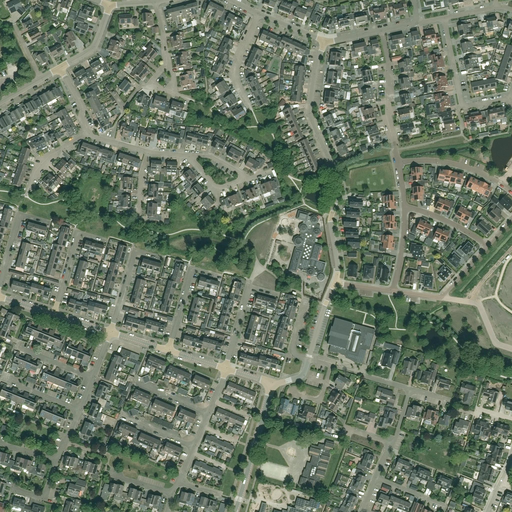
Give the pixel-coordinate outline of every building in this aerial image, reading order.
[(26,12),(22,8),(18,0),(15,0),(6,4),(11,13),(16,10),(22,16),(26,12)] [(63,8),(68,10),(71,1),(68,0),(63,0),(62,4),(59,3),(56,10),(61,12),(63,8)] [(274,8),(275,4),(278,5),(279,0),(271,0),(269,6),(274,8)] [(279,0),(278,5),(280,6),(278,10),(283,12),(287,3),(284,2),(285,0),(279,0)] [(440,7),(440,3),(435,2),(434,0),(429,0),(425,1),(425,3),(426,7),(433,5),(434,8),(440,7)] [(397,5),(399,16),(405,15),(403,8),(406,7),(405,1),(400,2),(400,4),(397,5)] [(211,13),(215,5),(210,2),(209,5),(204,2),(202,8),(206,10),(204,14),(207,15),(209,11),(211,13)] [(290,10),(291,10),(293,11),(296,3),(293,2),(292,5),(287,3),(283,12),(288,14),(290,10)] [(299,4),(298,4),(296,3),(293,11),(295,12),(293,16),(298,18),(302,9),(297,8),(299,4)] [(399,16),(397,5),(394,5),(394,3),(388,4),(390,11),(393,10),(394,17),(399,16)] [(187,6),(189,13),(191,13),(192,17),(195,16),(192,4),(187,6)] [(214,18),(220,7),(215,5),(211,13),(213,14),(212,17),(214,18)] [(378,9),(381,20),(386,19),(384,12),(388,11),(386,5),(381,6),(381,8),(378,9)] [(86,15),(91,17),(94,10),(85,6),(83,12),(80,11),(78,16),(84,19),(86,15)] [(186,22),(182,7),(177,8),(179,16),(181,15),(183,22),(186,22)] [(220,7),(214,18),(216,20),(218,16),(220,17),(219,20),(222,22),(224,16),(222,15),(224,10),(220,7)] [(308,8),(303,7),(302,9),(298,18),(303,20),(305,16),(309,18),(312,10),(310,9),(308,8)] [(381,20),(378,9),(375,9),(375,7),(369,8),(370,15),(373,14),(375,21),(381,20)] [(175,21),(172,9),(167,11),(169,19),(172,18),(173,22),(175,21)] [(360,14),(362,24),(367,23),(366,17),(369,16),(368,10),(365,11),(365,13),(360,14)] [(319,23),(321,18),(322,15),(317,12),(317,13),(313,11),(310,19),(313,20),(312,24),(317,26),(318,22),(319,23)] [(153,26),(152,13),(142,14),(143,23),(146,23),(146,27),(153,26)] [(351,14),(352,20),(355,19),(356,25),(362,24),(360,14),(354,15),(354,13),(351,14)] [(38,22),(33,25),(30,19),(31,18),(29,14),(24,20),(25,21),(22,23),(25,29),(31,26),(33,29),(39,25),(38,22)] [(226,26),(228,28),(234,16),(229,14),(227,17),(224,16),(222,22),(224,23),(225,22),(228,23),(226,26)] [(352,20),(351,14),(346,15),(346,17),(343,18),(345,27),(350,26),(349,20),(352,20)] [(132,24),(132,19),(132,15),(119,16),(119,24),(132,24)] [(230,29),(232,25),(234,27),(238,19),(234,16),(228,28),(227,30),(229,31),(230,29)] [(345,27),(343,18),(337,19),(337,17),(334,18),(335,23),(338,23),(339,29),(345,27)] [(497,22),(496,17),(491,18),(493,28),(498,27),(502,29),(504,23),(500,21),(497,22)] [(75,31),(85,35),(88,26),(83,24),(84,21),(77,18),(75,23),(78,24),(75,31)] [(484,27),(485,33),(493,32),(493,28),(491,18),(486,20),(487,27),(484,27)] [(246,26),(245,25),(242,23),(243,21),(238,19),(234,27),(233,30),(235,31),(238,32),(239,29),(244,31),(246,26)] [(326,19),(322,28),(329,31),(335,29),(334,22),(326,19)] [(502,35),(507,37),(509,32),(511,33),(511,32),(511,22),(510,22),(508,29),(505,28),(502,35)] [(435,36),(434,29),(429,30),(431,41),(434,41),(434,43),(440,42),(439,36),(435,36)] [(39,41),(40,41),(43,39),(46,38),(44,34),(41,36),(37,30),(29,35),(32,41),(38,38),(39,41)] [(431,41),(429,30),(424,32),(425,39),(422,39),(423,45),(428,44),(428,42),(431,41)] [(467,38),(473,37),(472,32),(469,32),(468,30),(459,31),(460,37),(467,35),(467,38)] [(69,50),(75,46),(73,42),(76,40),(75,38),(71,31),(66,35),(67,38),(63,40),(69,50)] [(263,31),(259,40),(264,42),(269,32),(267,31),(266,32),(263,31)] [(171,42),(182,41),(182,38),(184,37),(183,32),(177,33),(177,36),(170,37),(171,42)] [(269,44),(273,35),(270,34),(271,33),(269,32),(264,42),(269,44)] [(419,40),(418,32),(411,33),(412,39),(409,40),(411,46),(416,45),(416,41),(419,40)] [(111,40),(109,45),(120,49),(121,46),(123,47),(125,41),(121,40),(122,37),(116,35),(116,37),(114,37),(113,41),(111,40)] [(273,35),(269,44),(273,46),(278,36),(276,35),(275,36),(273,35)] [(397,36),(399,44),(402,44),(403,48),(409,47),(410,47),(409,40),(408,40),(404,41),(403,35),(397,36)] [(278,36),(273,46),(278,48),(279,46),(282,39),(279,38),(280,37),(278,36)] [(284,48),(288,39),(285,38),(285,37),(283,36),(282,39),(279,46),(284,48)] [(399,44),(397,36),(391,37),(392,43),(390,44),(391,51),(396,49),(396,45),(399,44)] [(233,45),(232,45),(234,42),(225,38),(223,42),(232,47),(233,45)] [(468,43),(461,44),(462,49),(472,47),(473,47),(473,44),(475,44),(474,38),(468,39),(468,43)] [(54,48),(58,55),(63,52),(60,47),(63,46),(59,39),(56,41),(59,45),(54,48)] [(288,39),(284,48),(288,50),(293,40),(291,39),(290,40),(288,39)] [(293,52),(297,43),(294,42),(295,41),(293,40),(288,50),(293,52)] [(369,48),(371,55),(376,54),(375,49),(379,49),(377,40),(371,42),(372,48),(369,48)] [(190,43),(185,43),(183,44),(182,41),(171,42),(171,43),(172,43),(173,48),(176,47),(176,50),(179,50),(191,48),(190,43)] [(220,47),(229,51),(230,49),(231,49),(232,47),(223,42),(220,47)] [(153,58),(154,59),(157,54),(152,49),(154,47),(149,43),(145,48),(147,49),(145,51),(153,58)] [(297,43),(293,52),(298,54),(302,45),(300,44),(300,45),(297,43)] [(359,44),(361,52),(364,52),(365,55),(367,55),(368,56),(371,55),(369,48),(366,49),(365,43),(359,44)] [(361,52),(359,44),(353,46),(355,51),(352,52),(353,58),(359,57),(358,53),(361,52)] [(109,45),(107,50),(111,52),(110,55),(113,56),(119,58),(121,53),(118,52),(120,49),(109,45)] [(302,45),(298,54),(302,57),(306,48),(304,46),(304,45),(302,45)] [(58,55),(54,48),(49,50),(47,46),(44,48),(48,54),(50,53),(54,58),(58,55)] [(228,54),(229,51),(220,47),(218,52),(220,53),(228,56),(229,55),(228,54)] [(477,55),(481,54),(480,51),(477,51),(477,50),(472,48),(472,47),(462,49),(463,54),(470,53),(471,56),(477,55)] [(260,57),(263,52),(254,48),(252,51),(251,50),(250,52),(260,57)] [(330,59),(340,60),(341,57),(345,57),(346,51),(339,50),(338,54),(331,53),(330,59)] [(150,62),(153,58),(145,51),(143,54),(141,52),(138,57),(143,61),(145,58),(150,62)] [(47,58),(44,52),(38,56),(37,53),(33,55),(35,60),(37,58),(41,65),(46,62),(45,59),(47,58)] [(179,53),(179,56),(175,57),(176,62),(187,60),(187,57),(189,57),(188,52),(179,53)] [(249,57),(258,61),(260,57),(250,52),(250,54),(251,55),(249,57)] [(218,57),(228,62),(229,60),(228,60),(229,57),(228,56),(220,53),(218,57)] [(443,62),(442,57),(438,57),(438,54),(435,55),(428,56),(429,59),(429,61),(432,61),(432,64),(443,62)] [(466,66),(478,63),(477,57),(477,55),(471,56),(472,59),(464,61),(466,66)] [(511,63),(511,59),(504,56),(502,62),(511,65),(511,63)] [(216,62),(224,66),(226,64),(227,64),(228,62),(218,57),(216,62)] [(258,61),(249,57),(248,60),(247,60),(246,62),(256,66),(258,61)] [(340,60),(330,59),(329,65),(336,66),(336,70),(343,71),(343,67),(340,67),(340,60)] [(399,69),(409,67),(412,66),(411,62),(410,59),(405,60),(402,60),(403,63),(398,64),(399,69)] [(102,66),(99,60),(98,61),(97,60),(94,62),(95,63),(94,63),(99,71),(101,74),(105,72),(106,73),(109,71),(105,64),(102,66)] [(187,60),(176,62),(177,62),(177,67),(184,66),(184,69),(191,69),(190,63),(187,63),(187,60)] [(444,67),(443,61),(443,62),(432,64),(433,67),(431,68),(432,73),(438,72),(437,69),(444,67)] [(90,73),(94,80),(97,78),(96,76),(97,75),(96,73),(99,71),(94,63),(93,64),(93,62),(90,64),(90,65),(90,66),(93,72),(90,73)] [(145,76),(146,77),(149,73),(144,68),(146,66),(141,62),(137,66),(139,67),(137,70),(145,76)] [(224,66),(216,62),(213,66),(223,71),(224,69),(223,69),(224,66)] [(252,70),(254,71),(256,66),(246,62),(245,64),(247,64),(245,67),(248,68),(247,70),(251,72),(252,70)] [(511,65),(502,62),(500,68),(509,71),(511,65)] [(479,66),(477,67),(477,64),(479,63),(478,63),(466,66),(467,71),(474,70),(474,73),(480,72),(479,66)] [(120,69),(115,64),(112,67),(117,72),(120,69)] [(212,77),(218,78),(219,75),(220,75),(221,73),(222,73),(223,71),(213,66),(211,71),(214,73),(212,77)] [(409,67),(399,69),(400,74),(407,73),(408,75),(414,74),(413,71),(410,72),(409,67)] [(145,76),(137,70),(135,68),(130,75),(135,79),(137,76),(142,80),(145,76)] [(362,78),(372,76),(371,70),(365,71),(365,68),(357,70),(358,76),(362,75),(362,78)] [(498,74),(508,77),(509,71),(500,68),(498,74)] [(79,72),(83,80),(86,79),(87,81),(89,80),(91,82),(94,80),(90,73),(87,75),(83,69),(79,72)] [(127,74),(121,69),(116,75),(122,80),(127,74)] [(340,80),(341,74),(341,71),(335,70),(335,73),(328,72),(328,78),(336,80),(340,80)] [(180,76),(181,82),(192,80),(194,80),(193,71),(187,72),(187,75),(180,76)] [(83,80),(79,72),(74,75),(77,80),(74,82),(77,87),(82,84),(81,82),(83,80)] [(400,85),(410,83),(409,78),(414,77),(414,74),(408,75),(408,78),(399,80),(400,85)] [(447,81),(446,81),(445,76),(439,77),(438,74),(432,75),(433,81),(436,80),(436,83),(447,81)] [(508,77),(498,74),(496,79),(506,83),(508,77)] [(255,75),(246,79),(247,82),(246,83),(247,85),(257,80),(255,75)] [(358,88),(365,87),(364,84),(373,82),(372,76),(362,78),(363,81),(360,82),(360,84),(358,85),(358,88)] [(336,80),(328,78),(327,85),(333,85),(333,88),(339,89),(340,84),(336,83),(336,80)] [(132,86),(125,80),(118,88),(125,94),(132,86)] [(192,80),(181,82),(182,82),(182,87),(189,86),(189,89),(196,88),(195,83),(192,83),(192,80)] [(250,89),(259,85),(257,80),(247,85),(248,87),(249,86),(250,89)] [(213,88),(216,86),(218,90),(226,85),(223,81),(219,84),(217,82),(211,86),(213,88)] [(436,92),(442,91),(441,88),(448,86),(447,81),(446,81),(447,81),(436,83),(437,86),(435,87),(436,92)] [(408,91),(414,90),(413,82),(410,83),(400,85),(401,90),(408,89),(408,91)] [(218,96),(219,99),(220,99),(229,93),(228,90),(229,90),(226,85),(218,90),(221,94),(218,96)] [(252,94),(261,89),(259,85),(250,89),(252,91),(251,92),(252,94)] [(97,86),(95,87),(90,89),(92,92),(86,95),(88,100),(96,96),(100,94),(98,89),(97,86)] [(365,87),(358,88),(359,94),(362,93),(362,96),(372,94),(371,89),(365,90),(365,87)] [(51,90),(56,99),(60,96),(61,99),(64,97),(58,88),(56,89),(55,88),(51,90)] [(255,98),(264,94),(261,89),(252,94),(252,96),(253,95),(255,98)] [(57,101),(56,99),(51,90),(46,93),(53,104),(57,101)] [(325,98),(334,99),(334,96),(338,96),(338,91),(332,90),(332,93),(326,92),(325,98)] [(401,101),(411,99),(410,94),(415,93),(414,90),(408,91),(409,94),(400,96),(401,101)] [(42,95),(47,104),(48,106),(53,104),(46,93),(42,95)] [(232,94),(231,95),(229,93),(220,99),(221,101),(224,99),(227,103),(234,98),(232,94)] [(443,93),(434,95),(436,104),(449,101),(448,96),(444,97),(443,93)] [(144,106),(147,107),(149,101),(146,100),(147,96),(140,94),(139,97),(137,103),(144,105),(144,106)] [(264,94),(255,98),(256,101),(255,101),(256,103),(266,98),(264,94)] [(363,99),(361,100),(362,106),(368,104),(368,101),(373,100),(372,94),(362,96),(363,99)] [(47,104),(42,95),(37,98),(38,99),(36,101),(40,108),(47,104)] [(90,104),(98,101),(96,96),(88,100),(90,104)] [(158,109),(161,98),(156,96),(154,103),(151,102),(149,108),(154,109),(155,108),(158,109)] [(158,110),(166,113),(168,107),(165,106),(167,100),(161,98),(158,109),(158,110)] [(226,109),(228,112),(234,108),(232,106),(237,103),(234,98),(227,103),(229,107),(226,109)] [(259,107),(268,103),(266,98),(256,103),(257,105),(258,104),(259,107)] [(334,99),(325,98),(324,104),(328,105),(328,108),(334,109),(334,106),(333,105),(334,99)] [(415,106),(415,103),(412,104),(411,99),(401,101),(402,106),(409,105),(409,107),(413,107),(413,108),(416,108),(415,106)] [(35,115),(38,112),(39,111),(38,109),(40,108),(36,101),(34,102),(33,101),(28,103),(33,112),(35,115)] [(93,109),(100,105),(98,101),(90,104),(93,109)] [(444,108),(450,106),(449,101),(436,104),(437,113),(445,111),(444,108)] [(166,113),(166,115),(167,115),(168,113),(169,114),(170,110),(176,112),(178,103),(172,102),(171,108),(168,107),(166,113)] [(24,112),(26,116),(33,112),(28,103),(24,106),(25,107),(22,108),(24,112)] [(178,103),(176,112),(181,114),(180,117),(183,118),(185,112),(182,111),(184,105),(178,103)] [(100,105),(93,109),(95,114),(102,110),(101,108),(104,106),(103,104),(100,105)] [(358,109),(360,114),(361,117),(374,113),(372,108),(366,110),(365,107),(358,109)] [(22,113),(24,112),(22,108),(20,110),(19,109),(15,111),(20,120),(24,117),(22,113)] [(230,111),(236,120),(245,115),(241,108),(238,111),(236,108),(230,111)] [(284,116),(292,113),(290,108),(282,111),(284,116)] [(412,113),(412,108),(398,111),(400,121),(410,119),(409,113),(412,113)] [(507,122),(506,113),(503,113),(502,108),(494,109),(496,119),(496,121),(500,120),(501,123),(507,122)] [(54,114),(54,116),(57,116),(58,116),(59,118),(67,114),(65,109),(57,114),(56,113),(54,114)] [(487,123),(493,122),(492,120),(496,119),(494,109),(488,110),(489,117),(486,117),(487,123)] [(97,118),(108,113),(107,111),(104,113),(102,110),(95,114),(97,118)] [(336,112),(335,110),(328,113),(329,115),(324,118),(326,123),(334,119),(332,114),(336,112)] [(9,116),(13,124),(15,122),(16,124),(21,122),(20,120),(15,111),(10,114),(11,115),(9,116)] [(438,114),(439,117),(442,117),(443,123),(444,123),(452,121),(450,111),(438,114)] [(480,125),(486,123),(485,118),(481,118),(480,112),(474,113),(476,124),(479,123),(480,125)] [(108,113),(97,118),(99,123),(107,119),(110,118),(108,113)] [(286,121),(294,118),(292,113),(284,116),(286,121)] [(374,113),(361,117),(363,116),(365,121),(362,122),(363,125),(369,123),(369,120),(375,118),(374,113)] [(467,127),(471,127),(471,130),(477,129),(474,113),(468,114),(469,121),(466,121),(467,127)] [(61,123),(70,118),(67,114),(59,118),(61,123)] [(13,124),(9,116),(6,118),(5,116),(1,119),(7,130),(7,129),(8,130),(11,128),(11,127),(10,125),(13,124)] [(64,127),(72,123),(70,118),(61,123),(64,127)] [(289,126),(297,123),(294,118),(286,121),(289,126)] [(337,118),(334,119),(326,123),(328,127),(333,125),(334,128),(343,124),(341,121),(339,122),(337,118)] [(102,128),(103,127),(105,131),(110,129),(108,125),(109,124),(107,119),(99,123),(102,128)] [(444,123),(445,128),(442,129),(443,133),(455,130),(453,121),(452,121),(444,123)] [(346,126),(347,125),(346,122),(345,123),(343,124),(334,128),(335,130),(330,133),(332,137),(340,134),(338,129),(346,126)] [(72,123),(64,127),(66,131),(74,127),(72,123)] [(127,138),(129,127),(124,126),(125,124),(122,123),(121,125),(121,127),(120,129),(123,130),(121,137),(127,138)] [(297,123),(289,126),(291,131),(299,128),(297,123)] [(416,133),(415,129),(414,130),(413,123),(400,126),(401,131),(403,131),(404,134),(412,133),(412,134),(416,133)] [(129,127),(127,138),(127,137),(132,139),(133,132),(136,133),(138,125),(135,124),(134,128),(129,127)] [(379,133),(376,125),(374,126),(370,127),(366,128),(368,136),(379,133)] [(75,135),(74,133),(77,131),(74,127),(66,131),(70,138),(75,135)] [(144,142),(147,131),(144,131),(145,128),(140,127),(138,133),(141,134),(139,141),(144,142)] [(184,138),(186,138),(185,142),(191,144),(193,135),(190,134),(191,132),(190,131),(191,128),(187,127),(184,138)] [(162,141),(165,133),(165,130),(163,130),(163,129),(158,128),(156,135),(158,135),(157,140),(162,141)] [(299,128),(291,131),(293,136),(301,133),(299,128)] [(147,131),(144,142),(149,143),(151,136),(154,137),(156,131),(151,130),(148,129),(147,131)] [(54,134),(52,131),(44,135),(47,141),(50,139),(52,144),(57,141),(54,134)] [(47,141),(44,135),(43,133),(36,137),(42,149),(47,147),(44,142),(47,141)] [(207,134),(207,135),(204,135),(201,146),(206,147),(208,141),(210,141),(213,134),(210,133),(209,135),(207,134)] [(301,133),(293,136),(295,141),(303,138),(301,133)] [(343,133),(340,134),(332,137),(334,142),(340,140),(341,142),(345,140),(348,139),(347,137),(345,137),(343,133)] [(382,141),(380,133),(379,133),(368,136),(367,137),(369,142),(371,142),(372,144),(382,141)] [(216,150),(220,142),(222,139),(215,136),(212,142),(214,143),(211,147),(216,150)] [(42,149),(36,137),(26,141),(31,148),(34,147),(37,152),(42,149)] [(300,148),(308,144),(306,139),(298,143),(300,148)] [(339,152),(347,149),(345,145),(347,144),(347,143),(349,142),(348,139),(345,140),(346,141),(341,143),(342,145),(336,147),(339,152)] [(220,142),(216,150),(221,152),(226,143),(224,141),(223,143),(220,142)] [(79,144),(77,152),(80,153),(80,151),(85,153),(88,145),(83,143),(82,145),(79,144)] [(227,156),(232,159),(238,148),(230,144),(227,149),(230,150),(227,156)] [(308,144),(300,148),(302,153),(310,149),(308,144)] [(90,155),(93,146),(88,145),(85,153),(84,157),(86,158),(87,154),(90,155)] [(101,158),(103,150),(98,148),(95,159),(94,160),(96,161),(97,157),(101,158)] [(246,152),(241,150),(238,148),(232,159),(237,162),(240,156),(243,158),(246,152)] [(305,158),(313,154),(310,149),(302,153),(305,158)] [(347,149),(339,152),(341,157),(347,154),(348,157),(355,154),(353,151),(349,153),(347,149)] [(109,152),(106,160),(105,162),(112,164),(113,161),(111,161),(114,153),(109,152)] [(250,169),(254,161),(252,160),(254,155),(249,152),(246,159),(248,161),(245,166),(250,169)] [(116,164),(117,162),(122,163),(125,155),(119,154),(119,156),(116,155),(114,163),(116,164)] [(307,163),(315,159),(313,154),(305,158),(307,163)] [(256,160),(255,162),(254,161),(250,169),(256,172),(258,168),(261,168),(265,161),(260,158),(260,159),(256,160)] [(59,163),(67,171),(69,169),(71,170),(75,166),(70,162),(68,164),(63,159),(59,163)] [(309,168),(317,164),(315,159),(307,163),(309,168)] [(156,161),(151,161),(151,168),(148,168),(147,174),(152,174),(152,175),(155,176),(156,171),(156,161)] [(163,178),(164,169),(161,169),(162,162),(156,161),(156,171),(161,172),(160,178),(163,178)] [(60,172),(58,175),(63,179),(67,175),(65,173),(67,171),(59,163),(55,168),(60,172)] [(172,163),(171,173),(176,173),(176,176),(179,176),(180,170),(177,170),(177,163),(172,163)] [(317,164),(309,168),(311,173),(319,169),(317,164)] [(182,176),(180,178),(183,182),(193,173),(189,169),(187,171),(185,169),(180,173),(182,176)] [(444,181),(446,172),(440,170),(439,176),(435,175),(434,181),(438,182),(438,180),(444,181)] [(446,171),(446,172),(444,181),(450,182),(452,173),(452,172),(446,171)] [(196,177),(193,173),(183,182),(186,185),(189,183),(189,184),(189,183),(191,186),(196,182),(194,179),(196,177)] [(55,178),(49,174),(46,177),(56,187),(58,185),(58,184),(62,180),(57,176),(55,178)] [(117,175),(117,177),(120,177),(120,178),(121,178),(121,181),(120,181),(120,184),(132,185),(132,179),(126,178),(126,175),(117,175)] [(418,184),(424,184),(424,180),(422,180),(422,175),(412,175),(410,175),(410,182),(417,181),(418,184)] [(47,186),(45,188),(50,193),(53,191),(56,187),(46,177),(42,181),(47,186)] [(278,189),(277,189),(276,188),(279,187),(276,178),(270,180),(271,182),(266,183),(269,193),(274,191),(275,193),(277,194),(279,193),(279,192),(278,189)] [(472,189),(476,180),(471,178),(466,187),(472,189)] [(476,180),(472,189),(476,192),(481,183),(476,180)] [(158,188),(162,189),(162,186),(163,186),(165,186),(165,183),(163,183),(156,182),(156,186),(149,185),(149,192),(158,192),(158,188)] [(269,193),(266,183),(261,185),(261,184),(258,185),(262,196),(269,193)] [(481,183),(476,192),(482,194),(486,186),(487,185),(481,183)] [(118,193),(125,193),(125,190),(131,191),(132,185),(120,184),(120,190),(118,190),(118,193)] [(193,194),(201,188),(197,184),(192,188),(190,186),(186,190),(189,194),(192,192),(193,194)] [(413,194),(423,194),(423,188),(424,188),(424,184),(418,184),(418,188),(413,188),(413,194)] [(252,199),(259,197),(260,199),(262,198),(261,196),(260,196),(256,186),(253,187),(253,188),(249,190),(252,199)] [(486,186),(482,194),(487,197),(486,199),(489,200),(492,195),(489,193),(491,188),(486,186)] [(201,188),(193,194),(196,198),(194,200),(196,202),(201,198),(199,196),(204,192),(201,188)] [(252,199),(249,190),(244,192),(243,190),(240,191),(245,205),(247,204),(246,202),(252,199)] [(158,192),(149,192),(148,198),(155,198),(155,201),(161,202),(162,202),(162,196),(158,196),(158,192)] [(231,197),(235,206),(242,203),(238,192),(236,193),(236,195),(231,197)] [(125,193),(118,193),(118,195),(119,196),(119,201),(131,202),(131,196),(125,196),(125,193)] [(385,203),(393,202),(393,196),(388,197),(388,193),(381,194),(382,197),(383,197),(383,203),(385,203)] [(442,209),(446,200),(440,198),(440,196),(437,195),(435,201),(438,202),(435,209),(441,211),(442,209)] [(204,206),(211,200),(208,196),(202,200),(201,198),(196,202),(199,206),(202,204),(204,206)] [(499,203),(508,211),(511,205),(511,202),(505,196),(499,203)] [(220,199),(220,203),(221,207),(226,205),(227,209),(235,206),(231,197),(226,198),(226,197),(223,198),(220,199)] [(353,207),(360,208),(362,208),(362,201),(366,202),(366,198),(364,198),(356,197),(356,201),(350,200),(350,207),(353,207)] [(211,200),(204,206),(207,210),(204,212),(206,214),(211,210),(209,208),(215,204),(211,200)] [(446,200),(442,209),(447,212),(449,207),(452,208),(454,202),(451,201),(451,202),(446,200)] [(131,202),(119,201),(118,207),(117,207),(117,210),(124,211),(124,208),(130,208),(131,202)] [(157,211),(160,211),(161,202),(155,201),(154,204),(148,204),(148,210),(157,211)] [(393,202),(385,203),(385,207),(382,207),(382,212),(389,212),(388,209),(396,209),(395,202),(393,202)] [(461,219),(466,210),(461,207),(461,206),(458,204),(456,210),(458,211),(456,216),(461,219)] [(501,219),(501,218),(502,217),(499,214),(501,212),(493,205),(489,210),(491,212),(488,215),(497,223),(499,220),(500,220),(501,219)] [(350,217),(357,218),(359,218),(359,211),(360,211),(360,208),(353,207),(353,211),(347,210),(347,217),(350,217)] [(3,215),(11,217),(13,211),(5,209),(4,212),(1,211),(0,214),(3,215)] [(157,211),(148,210),(147,217),(154,217),(153,220),(161,221),(161,215),(156,215),(157,211)] [(466,210),(461,219),(460,220),(466,223),(469,217),(472,218),(475,213),(472,211),(471,213),(466,210)] [(314,276),(316,276),(316,277),(318,280),(321,281),(324,280),(325,276),(323,273),(326,264),(317,261),(322,246),(314,244),(316,237),(317,237),(320,235),(321,232),(319,229),(320,226),(317,225),(317,223),(318,223),(319,219),(317,216),(313,215),(310,217),(308,217),(309,214),(298,211),(296,220),(303,222),(302,224),(299,226),(298,229),(300,232),(301,232),(300,237),(297,236),(294,238),(292,242),(295,246),(296,247),(295,249),(289,271),(296,274),(297,269),(306,272),(306,273),(308,276),(311,277),(314,276)] [(384,222),(394,223),(394,217),(393,217),(393,214),(389,214),(389,213),(389,212),(382,212),(382,213),(382,217),(384,217),(384,222)] [(9,223),(11,217),(3,215),(0,214),(0,220),(1,221),(9,223)] [(485,234),(486,235),(491,229),(486,224),(488,222),(489,223),(489,222),(482,216),(479,219),(482,221),(477,227),(482,232),(484,235),(485,234)] [(352,227),(356,227),(356,221),(357,221),(357,218),(350,217),(350,220),(344,220),(344,227),(352,227)] [(422,234),(425,224),(426,222),(420,220),(418,227),(414,225),(411,233),(414,234),(416,231),(422,234)] [(9,223),(1,221),(0,225),(0,227),(5,229),(7,230),(9,223)] [(61,233),(68,235),(70,229),(67,228),(68,224),(61,222),(60,227),(62,227),(61,231),(59,230),(59,233),(61,233)] [(382,231),(388,232),(388,229),(395,229),(396,223),(394,223),(384,222),(383,229),(382,229),(382,231)] [(33,232),(35,225),(28,223),(26,231),(33,232)] [(430,238),(432,233),(429,231),(431,227),(425,224),(422,234),(427,236),(426,237),(430,238)] [(38,236),(38,234),(39,234),(41,226),(35,225),(33,232),(35,233),(35,236),(38,236)] [(47,233),(46,232),(47,228),(41,226),(39,234),(46,236),(47,233)] [(354,237),(358,238),(358,231),(359,231),(359,228),(356,227),(352,227),(352,230),(346,230),(346,237),(354,237)] [(432,233),(430,238),(433,240),(433,238),(439,241),(443,232),(437,229),(435,234),(432,233)] [(443,232),(439,241),(444,243),(444,244),(447,246),(449,240),(446,239),(449,232),(443,230),(443,232)] [(384,242),(392,243),(393,237),(388,236),(388,233),(388,232),(382,231),(382,232),(381,236),(383,236),(382,242),(384,242)] [(59,239),(67,241),(68,235),(61,233),(59,239)] [(358,238),(354,237),(354,241),(348,240),(348,247),(353,247),(353,249),(357,249),(357,248),(360,248),(360,241),(365,242),(365,238),(358,238)] [(57,245),(63,247),(65,248),(67,241),(59,239),(57,245)] [(82,246),(84,247),(84,249),(87,250),(86,253),(89,254),(90,251),(92,243),(86,241),(85,243),(83,242),(82,246)] [(276,242),(271,258),(277,259),(281,243),(276,242)] [(394,243),(392,243),(384,242),(384,246),(380,246),(379,251),(386,252),(386,249),(393,250),(394,243)] [(21,249),(29,251),(31,245),(23,243),(21,249)] [(96,253),(98,245),(92,243),(90,251),(96,253)] [(462,256),(464,254),(466,255),(468,253),(469,253),(471,251),(471,250),(473,247),(473,246),(471,244),(470,245),(468,243),(463,248),(460,246),(456,250),(462,256)] [(411,244),(410,254),(413,254),(418,255),(417,258),(417,261),(425,262),(426,259),(424,259),(425,253),(422,252),(422,247),(415,246),(415,245),(411,244)] [(63,247),(57,245),(55,245),(53,251),(61,253),(63,247)] [(98,245),(96,253),(99,253),(98,255),(101,256),(104,246),(98,245)] [(118,251),(126,253),(127,248),(119,245),(118,251)] [(19,255),(27,257),(29,251),(21,249),(19,255)] [(59,259),(61,253),(53,251),(51,257),(59,259)] [(116,257),(124,260),(126,253),(118,251),(116,257)] [(454,256),(449,262),(456,268),(459,265),(458,264),(460,261),(456,258),(458,256),(454,252),(452,254),(454,256)] [(27,257),(19,255),(18,261),(25,263),(27,257)] [(49,263),(57,265),(59,259),(51,257),(49,263)] [(112,262),(114,263),(120,265),(119,265),(122,266),(124,260),(116,257),(115,260),(112,260),(112,262)] [(147,269),(149,261),(143,259),(141,267),(147,269)] [(175,270),(183,272),(184,266),(182,265),(182,261),(176,259),(174,263),(176,264),(175,270)] [(25,263),(18,261),(16,267),(24,270),(25,263)] [(79,267),(86,269),(88,263),(80,261),(79,267)] [(153,271),(155,263),(149,261),(147,269),(153,271)] [(110,269),(118,271),(119,265),(120,265),(114,263),(112,262),(110,269)] [(48,269),(56,271),(57,265),(49,263),(48,269)] [(155,263),(153,271),(159,272),(161,264),(155,263)] [(356,278),(358,266),(349,265),(348,276),(356,278)] [(377,277),(380,278),(379,281),(387,282),(388,276),(389,276),(390,271),(389,271),(389,270),(383,270),(384,266),(378,265),(377,277)] [(442,280),(444,281),(452,273),(446,268),(443,266),(438,271),(441,273),(438,276),(440,278),(439,278),(439,280),(440,281),(442,281),(442,280)] [(77,273),(85,275),(86,269),(79,267),(77,273)] [(374,268),(365,267),(363,279),(364,279),(364,280),(367,280),(367,279),(369,279),(369,278),(372,279),(374,268)] [(56,271),(48,269),(47,272),(45,271),(44,274),(46,275),(54,278),(56,271)] [(118,271),(110,269),(108,275),(116,277),(118,271)] [(183,272),(175,270),(173,276),(181,278),(183,272)] [(406,274),(405,284),(413,285),(413,282),(417,283),(418,273),(410,272),(409,275),(406,274)] [(75,279),(83,282),(85,275),(77,273),(75,279)] [(116,277),(108,275),(106,281),(114,283),(116,277)] [(177,283),(176,283),(179,284),(181,278),(173,276),(171,282),(177,283)] [(424,283),(423,287),(428,288),(428,289),(432,289),(433,284),(432,284),(432,278),(421,276),(420,283),(424,283)] [(200,278),(198,285),(204,287),(206,279),(200,278)] [(83,282),(75,279),(73,285),(81,288),(83,282)] [(135,285),(143,288),(145,282),(137,279),(135,285)] [(210,289),(212,281),(206,279),(204,287),(210,289)] [(17,291),(19,283),(13,281),(11,289),(17,291)] [(105,287),(112,289),(114,283),(106,281),(105,287)] [(167,287),(175,289),(176,283),(177,283),(171,282),(169,281),(167,287)] [(212,281),(210,289),(213,290),(213,292),(217,293),(218,289),(217,288),(217,286),(218,283),(212,281)] [(232,288),(240,290),(242,284),(234,282),(232,288)] [(23,293),(26,285),(19,283),(17,291),(23,293)] [(30,292),(36,293),(38,286),(32,284),(31,287),(30,292)] [(48,297),(50,289),(48,288),(49,285),(45,284),(44,287),(42,295),(48,297)] [(26,285),(23,293),(29,295),(30,292),(31,287),(26,285)] [(143,288),(135,285),(134,292),(142,294),(143,288)] [(38,286),(36,293),(42,295),(44,287),(38,286)] [(112,289),(105,287),(103,293),(111,296),(112,289)] [(175,289),(167,287),(165,293),(173,295),(175,289)] [(230,294),(238,296),(240,290),(232,288),(230,294)] [(142,294),(134,292),(132,298),(140,300),(142,294)] [(173,295),(165,293),(163,299),(171,302),(173,295)] [(234,302),(236,302),(238,296),(230,294),(228,300),(234,302)] [(261,307),(264,297),(257,295),(256,299),(254,299),(252,305),(261,307)] [(294,301),(295,297),(295,296),(289,295),(288,299),(290,299),(288,306),(296,308),(298,302),(294,301)] [(264,297),(261,305),(267,307),(270,299),(264,297)] [(140,300),(132,298),(130,304),(138,306),(140,300)] [(193,304),(200,306),(202,300),(194,298),(193,304)] [(74,309),(76,301),(70,299),(68,307),(74,309)] [(158,301),(158,304),(157,304),(162,305),(170,308),(171,302),(163,299),(163,302),(158,301)] [(232,308),(234,302),(228,300),(226,299),(224,305),(232,308)] [(273,311),(276,301),(270,299),(267,307),(267,309),(273,311)] [(87,310),(93,312),(95,304),(92,303),(93,300),(90,300),(89,302),(88,305),(89,305),(87,310)] [(76,301),(74,309),(80,311),(83,303),(82,303),(76,301)] [(87,310),(89,305),(88,305),(89,302),(83,301),(82,303),(83,303),(80,311),(86,313),(87,310)] [(105,304),(102,303),(101,306),(99,313),(105,315),(107,307),(105,307),(105,304)] [(95,304),(93,312),(99,313),(101,306),(95,304)] [(200,306),(193,304),(191,310),(199,312),(200,306)] [(168,314),(170,308),(162,305),(160,312),(168,314)] [(232,308),(224,305),(224,306),(222,305),(221,311),(222,312),(230,314),(232,308)] [(296,308),(288,306),(287,309),(285,308),(284,311),(286,312),(294,314),(296,308)] [(189,316),(197,318),(199,312),(191,310),(189,316)] [(229,320),(230,314),(222,312),(221,317),(229,320)] [(286,312),(284,318),(290,319),(290,320),(292,320),(294,314),(286,312)] [(6,319),(13,322),(15,318),(19,320),(20,318),(8,313),(6,319)] [(250,322),(258,324),(260,325),(262,317),(260,317),(260,318),(258,317),(258,316),(254,315),(254,316),(252,316),(250,322)] [(197,318),(189,316),(187,322),(195,324),(197,318)] [(219,324),(227,326),(229,320),(221,317),(219,324)] [(284,318),(282,317),(281,320),(280,320),(279,323),(280,323),(288,325),(290,320),(290,319),(284,318)] [(132,327),(134,320),(127,318),(125,325),(132,327)] [(137,320),(137,318),(134,318),(134,320),(132,327),(137,329),(140,321),(137,320)] [(4,324),(15,329),(16,327),(12,325),(13,322),(6,319),(4,324)] [(330,345),(329,351),(346,356),(349,358),(352,359),(355,361),(354,362),(362,364),(367,349),(369,350),(375,330),(367,328),(340,320),(338,320),(335,319),(332,327),(331,327),(328,336),(330,337),(327,344),(330,345)] [(153,322),(147,320),(146,320),(146,323),(144,328),(145,328),(150,330),(153,322)] [(140,321),(137,329),(144,331),(145,328),(144,328),(146,323),(140,321)] [(31,336),(34,328),(30,327),(32,323),(30,322),(28,325),(26,325),(22,335),(25,336),(27,334),(31,336)] [(153,322),(150,330),(157,332),(159,324),(153,322)] [(159,322),(159,324),(157,332),(162,333),(163,331),(165,332),(167,324),(165,324),(164,325),(161,325),(162,322),(159,322)] [(250,322),(248,328),(256,330),(258,324),(250,322)] [(279,329),(287,331),(288,325),(280,323),(279,329)] [(14,332),(15,329),(4,324),(1,330),(9,333),(11,334),(12,331),(14,332)] [(227,326),(219,324),(217,330),(225,332),(227,326)] [(35,340),(41,326),(39,325),(37,330),(34,328),(31,336),(34,337),(33,339),(35,340)] [(41,343),(45,333),(42,332),(43,327),(41,326),(35,340),(41,343)] [(256,330),(248,328),(246,334),(254,336),(256,330)] [(277,335),(285,338),(287,331),(279,329),(277,335)] [(9,333),(1,330),(0,333),(0,336),(11,341),(12,338),(7,336),(9,333)] [(48,343),(52,331),(50,330),(48,334),(45,333),(41,343),(47,345),(47,343),(48,343)] [(52,331),(48,343),(53,345),(56,338),(53,336),(55,332),(52,331)] [(254,336),(246,334),(245,340),(253,342),(254,336)] [(56,338),(53,345),(57,346),(57,349),(61,350),(63,344),(61,343),(64,336),(61,335),(60,339),(56,338)] [(285,338),(277,335),(275,341),(283,344),(285,338)] [(188,346),(191,338),(184,336),(182,344),(188,346)] [(207,348),(210,341),(207,340),(207,337),(204,336),(202,341),(203,341),(201,347),(207,348)] [(197,340),(194,347),(201,349),(201,347),(203,341),(202,341),(199,340),(199,337),(197,337),(197,340)] [(194,347),(197,340),(191,338),(188,346),(194,347)] [(220,352),(220,350),(222,350),(224,343),(222,342),(221,344),(218,343),(219,341),(216,340),(216,342),(214,350),(220,352)] [(210,341),(207,348),(214,350),(216,342),(210,341)] [(283,344),(275,341),(273,348),(281,350),(283,344)] [(64,355),(65,354),(71,356),(74,348),(70,347),(72,343),(70,342),(69,344),(66,343),(63,353),(63,354),(64,355)] [(400,347),(385,343),(384,347),(399,352),(400,347)] [(76,358),(81,346),(79,345),(77,350),(74,348),(71,356),(76,358)] [(81,346),(76,358),(82,360),(85,353),(82,352),(84,347),(81,346)] [(85,353),(82,360),(88,363),(93,351),(90,350),(88,354),(85,353)] [(11,359),(14,360),(12,366),(18,368),(18,366),(21,358),(18,357),(20,353),(17,352),(16,356),(13,355),(11,359)] [(383,364),(386,365),(385,367),(391,368),(393,364),(396,365),(400,354),(393,352),(392,356),(385,354),(384,358),(383,364)] [(258,364),(264,366),(266,358),(262,357),(263,354),(261,353),(259,359),(258,364)] [(245,364),(247,356),(241,354),(238,362),(245,364)] [(24,368),(29,356),(27,355),(25,360),(21,358),(18,366),(24,368)] [(112,361),(123,366),(124,366),(126,360),(114,355),(112,361)] [(30,370),(33,363),(30,362),(31,357),(29,356),(24,368),(30,370)] [(146,367),(151,369),(152,367),(156,358),(150,356),(146,367)] [(251,365),(253,357),(247,356),(245,364),(251,365)] [(253,357),(251,365),(257,367),(258,364),(259,359),(253,357)] [(152,367),(157,369),(161,360),(156,358),(152,367)] [(266,358),(264,366),(270,368),(272,360),(266,358)] [(411,359),(410,362),(405,361),(401,373),(410,376),(411,371),(415,372),(418,361),(411,359)] [(33,363),(30,370),(36,373),(40,361),(38,360),(36,364),(33,363)] [(159,370),(162,371),(166,363),(161,360),(157,369),(156,371),(158,371),(159,370)] [(276,369),(280,370),(282,366),(277,365),(278,362),(272,360),(270,368),(276,369)] [(110,368),(118,371),(119,367),(122,368),(123,366),(112,361),(110,368)] [(434,371),(429,369),(428,373),(424,372),(421,382),(429,384),(430,380),(434,381),(436,372),(437,370),(437,369),(438,370),(440,363),(438,362),(437,365),(434,364),(433,369),(434,370),(434,371)] [(168,378),(169,375),(172,377),(175,368),(170,366),(168,371),(166,370),(164,376),(168,378)] [(47,381),(50,374),(47,373),(49,368),(46,367),(41,379),(47,381)] [(120,372),(118,371),(110,368),(107,374),(116,377),(117,373),(119,374),(120,372)] [(177,379),(180,370),(175,368),(172,377),(171,379),(172,380),(173,378),(177,379)] [(180,370),(177,379),(182,381),(185,373),(180,370)] [(53,384),(58,372),(55,371),(53,375),(50,374),(47,381),(53,384)] [(59,386),(62,379),(58,377),(60,373),(58,372),(53,384),(59,386)] [(187,383),(189,384),(191,379),(189,378),(190,375),(185,373),(182,381),(187,383)] [(118,378),(116,377),(107,374),(105,380),(113,383),(115,379),(117,381),(118,378)] [(197,386),(201,378),(196,375),(192,384),(197,386)] [(351,382),(345,378),(344,379),(339,375),(334,383),(337,385),(335,387),(341,391),(345,384),(348,385),(351,382)] [(64,388),(69,376),(67,376),(65,380),(62,379),(59,386),(64,388)] [(69,376),(64,388),(70,391),(73,383),(70,382),(71,377),(69,376)] [(438,387),(449,390),(451,382),(441,379),(441,378),(438,377),(436,384),(439,385),(438,387)] [(201,378),(197,386),(202,388),(200,392),(201,392),(206,380),(201,378)] [(73,383),(70,391),(76,393),(81,381),(78,380),(76,385),(73,383)] [(203,393),(204,389),(207,390),(211,382),(206,380),(201,392),(203,393)] [(233,393),(236,385),(230,382),(226,390),(233,393)] [(97,391),(106,394),(108,391),(110,392),(112,386),(105,383),(104,386),(100,385),(97,391)] [(0,391),(1,392),(0,394),(0,396),(5,398),(8,391),(5,389),(7,385),(4,384),(3,388),(0,387),(0,391)] [(473,396),(474,396),(476,387),(463,384),(461,392),(466,394),(464,402),(470,404),(473,396)] [(240,396),(243,388),(236,385),(233,393),(240,396)] [(16,389),(13,388),(12,392),(8,391),(5,398),(11,401),(16,389)] [(243,388),(240,396),(246,399),(250,391),(243,388)] [(378,388),(376,395),(381,397),(380,399),(390,402),(389,403),(394,404),(396,397),(392,396),(393,392),(378,388)] [(18,390),(16,389),(11,401),(17,403),(20,395),(16,394),(18,390)] [(498,397),(499,397),(500,393),(492,391),(485,389),(483,396),(490,398),(489,402),(496,404),(498,397)] [(136,404),(141,392),(136,390),(134,395),(132,394),(129,401),(131,402),(133,398),(137,400),(136,404)] [(98,402),(105,404),(106,403),(106,401),(104,400),(106,394),(97,391),(95,397),(99,398),(98,402)] [(250,391),(246,399),(253,402),(256,394),(250,391)] [(330,395),(340,402),(340,401),(341,399),(343,400),(346,396),(341,392),(339,395),(333,391),(330,395)] [(22,405),(27,393),(25,392),(23,397),(20,395),(17,403),(22,405)] [(143,403),(146,394),(141,392),(136,404),(138,405),(139,404),(141,405),(142,402),(143,403)] [(28,407),(31,400),(28,399),(30,394),(27,393),(22,405),(28,407)] [(151,396),(146,394),(143,403),(142,405),(149,408),(151,402),(149,401),(151,396)] [(340,402),(330,395),(330,396),(331,396),(328,401),(332,404),(332,405),(331,406),(329,408),(335,413),(338,409),(337,408),(340,402)] [(31,400),(28,407),(34,410),(39,398),(36,397),(34,401),(31,400)] [(290,415),(293,415),(296,406),(293,405),(288,404),(289,401),(282,399),(279,408),(278,411),(279,413),(281,414),(283,413),(290,415)] [(511,411),(511,401),(508,401),(509,400),(505,399),(503,405),(507,406),(506,409),(511,411)] [(157,410),(161,402),(156,400),(154,403),(152,402),(149,409),(152,410),(153,408),(157,410)] [(104,408),(105,404),(98,402),(97,405),(93,403),(90,409),(99,413),(101,407),(104,408)] [(162,412),(166,404),(161,402),(157,410),(162,412)] [(45,418),(48,411),(45,410),(47,405),(44,404),(44,405),(42,411),(40,416),(45,418)] [(166,404),(162,412),(167,415),(171,406),(166,404)] [(166,417),(170,418),(171,416),(172,417),(176,408),(171,406),(167,415),(166,417)] [(307,418),(310,407),(305,406),(303,412),(300,412),(298,418),(306,420),(307,418)] [(420,412),(421,413),(422,409),(418,407),(418,408),(413,406),(413,409),(409,408),(406,417),(414,419),(415,417),(418,418),(420,412)] [(310,407),(307,418),(310,419),(310,421),(315,423),(317,416),(314,415),(316,409),(310,407)] [(51,421),(56,409),(54,408),(52,412),(48,411),(45,418),(51,421)] [(222,419),(225,411),(219,408),(215,416),(222,419)] [(387,424),(391,425),(394,414),(391,413),(392,409),(385,408),(384,412),(386,412),(384,418),(381,417),(378,426),(385,428),(387,424)] [(56,409),(51,421),(57,423),(60,416),(56,414),(58,410),(56,409)] [(99,413),(90,409),(88,415),(92,417),(91,420),(102,425),(103,422),(100,421),(101,418),(98,416),(99,413)] [(180,420),(180,419),(180,418),(183,420),(187,411),(182,409),(179,415),(176,414),(175,418),(180,420)] [(184,423),(185,421),(188,422),(191,413),(187,411),(183,420),(182,422),(184,423)] [(223,422),(224,420),(229,422),(232,414),(225,411),(222,419),(221,421),(223,422)] [(425,412),(423,419),(425,419),(425,420),(424,422),(425,423),(429,424),(430,424),(431,424),(435,425),(438,417),(435,416),(435,413),(428,411),(427,413),(425,412)] [(327,421),(335,424),(337,419),(331,416),(332,414),(326,412),(324,417),(328,418),(327,421)] [(370,413),(370,416),(359,412),(358,416),(356,416),(354,420),(363,423),(363,422),(369,424),(369,422),(373,423),(375,415),(370,413)] [(61,427),(64,428),(67,420),(65,419),(67,414),(65,413),(63,417),(60,416),(57,423),(60,424),(61,427)] [(189,425),(190,423),(193,424),(197,416),(191,413),(188,422),(187,424),(189,425)] [(234,428),(238,417),(232,414),(229,422),(235,425),(233,428),(234,428)] [(438,424),(447,427),(450,417),(444,415),(443,419),(440,418),(438,424)] [(236,425),(242,428),(245,420),(238,417),(234,428),(235,429),(236,425)] [(83,428),(92,431),(93,427),(96,428),(97,426),(101,427),(102,425),(91,420),(90,424),(85,422),(83,428)] [(458,435),(459,434),(459,433),(461,433),(462,430),(467,431),(469,422),(460,420),(459,423),(456,422),(454,431),(453,432),(454,434),(458,435)] [(326,424),(322,423),(320,428),(330,432),(331,429),(333,430),(335,424),(327,421),(326,424)] [(480,432),(483,423),(477,421),(475,427),(472,426),(470,432),(476,434),(477,431),(480,432)] [(483,423),(480,432),(484,433),(484,436),(488,437),(490,431),(487,431),(489,425),(483,423)] [(122,436),(127,426),(122,424),(120,427),(117,426),(114,433),(122,436)] [(501,434),(503,426),(497,424),(496,430),(493,429),(491,435),(497,437),(498,433),(501,434)] [(128,436),(132,428),(127,426),(122,436),(121,438),(126,440),(128,436)] [(503,426),(501,434),(504,435),(503,439),(506,439),(510,427),(503,426)] [(92,431),(83,428),(81,434),(85,436),(84,439),(91,442),(93,437),(90,436),(92,431)] [(134,444),(137,436),(135,435),(137,430),(132,428),(128,436),(133,438),(131,442),(134,444)] [(137,436),(134,444),(139,446),(140,443),(143,444),(146,436),(141,434),(140,437),(137,436)] [(211,446),(214,437),(211,436),(211,437),(207,435),(204,443),(211,446)] [(146,436),(143,444),(148,446),(151,438),(146,436)] [(214,437),(211,446),(217,449),(221,441),(217,439),(218,438),(214,437)] [(151,438),(148,446),(152,448),(153,448),(156,440),(151,438)] [(154,452),(155,449),(157,450),(157,451),(160,453),(163,445),(161,444),(161,442),(156,440),(153,448),(152,448),(151,451),(154,452)] [(159,453),(160,453),(162,454),(165,455),(166,452),(168,454),(172,445),(167,443),(164,441),(163,445),(160,453),(159,453)] [(221,441),(217,449),(224,452),(228,443),(225,441),(224,442),(221,441)] [(304,469),(302,478),(301,478),(298,485),(314,490),(315,486),(317,487),(320,477),(323,478),(330,456),(329,455),(330,450),(332,451),(334,443),(326,441),(325,446),(319,444),(318,447),(311,445),(309,455),(312,456),(310,464),(307,463),(305,470),(304,469)] [(228,443),(224,452),(231,455),(234,447),(230,445),(231,444),(228,443)] [(172,445),(168,454),(173,456),(172,458),(177,447),(172,445)] [(497,456),(501,458),(503,452),(496,450),(497,447),(491,445),(490,451),(493,452),(492,455),(497,456)] [(175,457),(179,458),(182,449),(177,447),(172,458),(175,459),(175,457)] [(363,460),(372,463),(374,457),(370,455),(371,452),(364,450),(363,453),(366,454),(364,457),(362,456),(358,455),(357,457),(363,460)] [(3,453),(0,463),(0,464),(7,467),(11,468),(12,461),(9,460),(10,455),(3,453)] [(497,456),(492,455),(491,459),(488,457),(486,463),(495,465),(495,463),(499,464),(501,458),(497,456)] [(70,466),(72,458),(66,456),(64,462),(61,461),(59,467),(65,469),(66,466),(70,467),(70,466)] [(12,461),(11,468),(14,469),(15,466),(22,468),(25,460),(17,457),(16,462),(12,461)] [(72,458),(70,466),(74,468),(73,470),(79,472),(80,466),(77,465),(79,460),(72,458)] [(401,470),(404,461),(399,459),(397,463),(394,461),(391,469),(394,470),(395,469),(400,472),(401,470)] [(27,471),(29,472),(29,473),(32,474),(34,468),(31,467),(32,462),(25,460),(22,468),(27,469),(27,471)] [(372,463),(363,460),(362,463),(359,462),(357,467),(364,470),(365,467),(369,469),(372,463)] [(89,472),(92,464),(86,461),(84,467),(80,466),(79,472),(84,474),(85,471),(89,472)] [(200,472),(204,463),(201,461),(200,463),(196,461),(193,469),(200,472)] [(410,464),(404,461),(401,470),(406,472),(405,476),(409,478),(413,467),(409,466),(410,464)] [(204,463),(200,472),(207,475),(210,467),(207,465),(207,464),(204,463)] [(34,468),(32,474),(43,478),(47,466),(39,464),(38,469),(34,468)] [(92,464),(89,472),(89,473),(93,474),(92,477),(98,479),(100,472),(96,471),(98,466),(92,464)] [(490,469),(491,466),(483,464),(481,469),(480,473),(492,476),(494,470),(490,469)] [(213,477),(217,468),(214,467),(214,468),(210,467),(207,475),(213,477)] [(217,468),(213,477),(220,480),(223,472),(220,471),(220,470),(217,468)] [(421,479),(425,471),(419,468),(418,471),(417,471),(417,470),(414,469),(409,481),(412,483),(414,477),(421,479)] [(351,478),(353,479),(363,484),(364,483),(365,480),(366,478),(362,476),(364,472),(357,469),(355,474),(358,475),(357,478),(354,477),(354,478),(351,477),(351,478)] [(425,471),(421,479),(427,482),(431,473),(425,471)] [(492,476),(480,473),(478,481),(483,484),(484,480),(490,482),(491,480),(492,476)] [(443,487),(446,478),(440,476),(437,484),(443,487)] [(446,478),(442,489),(445,490),(445,491),(445,492),(448,493),(447,497),(450,498),(453,491),(449,489),(452,481),(446,478)] [(87,482),(81,480),(78,479),(77,480),(76,485),(70,484),(68,493),(71,494),(71,496),(77,498),(77,496),(79,496),(81,490),(85,491),(87,482)] [(353,479),(351,485),(350,485),(348,489),(356,493),(357,488),(361,490),(362,488),(363,485),(363,484),(353,479)] [(474,494),(483,497),(485,491),(479,488),(480,484),(474,482),(472,486),(477,488),(474,494)] [(111,493),(115,494),(118,485),(111,483),(110,489),(109,489),(108,488),(106,487),(105,487),(104,487),(100,499),(105,501),(106,500),(108,496),(109,496),(110,495),(111,493)] [(115,494),(114,499),(116,500),(119,500),(120,500),(123,502),(124,499),(126,493),(122,492),(124,487),(118,485),(115,494)] [(134,499),(137,491),(137,490),(131,488),(129,494),(126,493),(124,499),(123,502),(127,503),(127,500),(130,501),(131,498),(134,499)] [(346,498),(345,500),(355,504),(356,504),(357,501),(356,501),(357,498),(354,497),(356,493),(348,489),(346,494),(350,496),(348,499),(346,498)] [(143,505),(145,500),(141,498),(143,493),(137,491),(134,499),(133,502),(140,504),(142,505),(143,505)] [(382,504),(387,493),(380,491),(378,498),(379,498),(377,502),(382,504)] [(179,503),(185,504),(186,503),(188,494),(182,492),(181,497),(177,496),(176,502),(179,503)] [(387,506),(388,505),(390,497),(386,496),(387,493),(382,504),(387,506)] [(507,504),(508,502),(511,504),(511,501),(511,494),(508,493),(506,497),(504,496),(501,502),(507,504)] [(192,506),(194,506),(195,507),(197,501),(193,500),(195,495),(188,494),(186,503),(192,505),(192,506)] [(483,497),(474,494),(472,500),(480,504),(483,497)] [(145,500),(143,505),(149,507),(150,504),(153,505),(156,497),(150,495),(148,501),(145,500)] [(158,511),(161,511),(164,504),(161,503),(162,498),(156,496),(156,497),(153,505),(153,508),(159,510),(158,511)] [(392,507),(396,498),(391,496),(390,497),(388,505),(392,507)] [(205,507),(208,500),(208,499),(201,497),(200,502),(197,501),(195,507),(193,511),(197,511),(198,508),(201,508),(201,507),(205,508),(205,507)] [(27,511),(29,506),(25,505),(26,501),(15,498),(12,506),(22,509),(20,511),(27,511)] [(79,506),(80,501),(71,498),(70,502),(68,501),(64,511),(72,511),(75,505),(79,506)] [(397,509),(401,500),(396,498),(392,507),(397,509)] [(312,511),(313,511),(312,511),(313,508),(316,509),(318,502),(310,499),(310,502),(297,499),(295,506),(294,508),(288,507),(287,507),(287,508),(288,508),(287,511),(282,510),(281,511),(279,511),(274,510),(273,511),(262,511),(259,511),(312,511)] [(205,508),(204,510),(211,511),(211,510),(215,511),(216,507),(212,506),(214,502),(208,500),(205,507),(205,508)] [(355,504),(345,500),(342,506),(341,506),(339,511),(343,511),(347,511),(349,509),(352,510),(353,508),(354,509),(355,506),(354,506),(355,504)] [(401,500),(397,509),(402,511),(406,502),(401,500)] [(406,502),(402,511),(405,511),(407,511),(411,504),(406,502)] [(415,511),(419,504),(415,502),(410,511),(415,511)] [(469,506),(469,504),(463,502),(462,503),(463,503),(461,506),(464,507),(463,510),(465,511),(474,511),(475,511),(469,509),(471,507),(469,506)]
